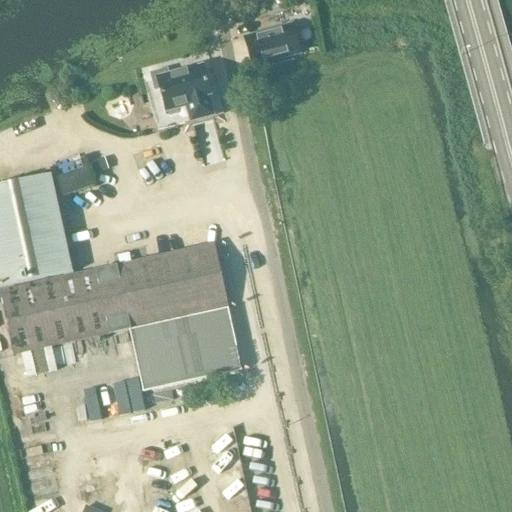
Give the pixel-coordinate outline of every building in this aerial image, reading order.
[(305,4),(303,0),(284,0),(287,9),(305,4)] [(252,68),(299,55),(291,26),(244,39),(252,68)] [(207,52),(141,69),(158,134),(196,124),(214,119),(223,116),(207,52)] [(176,171),(163,141),(134,153),(131,154),(144,185),(176,171)] [(63,198),(92,188),(86,170),(57,180),(63,198)] [(52,176),(0,187),(0,307),(25,420),(239,373),(212,250),(72,281),(70,274),(73,274),(52,176)]
